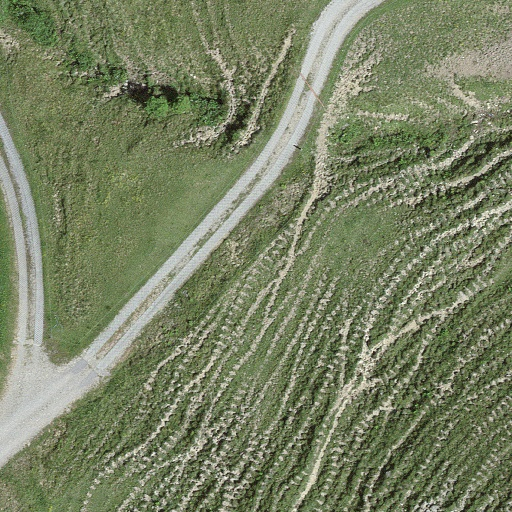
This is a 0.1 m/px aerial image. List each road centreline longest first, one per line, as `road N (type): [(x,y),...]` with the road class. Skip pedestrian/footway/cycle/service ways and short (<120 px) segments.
road 1 (track): [(359,0),(323,51),(294,129),(91,370),(0,446)]
road 2 (track): [(0,144),(23,204),(29,348),(16,425)]
